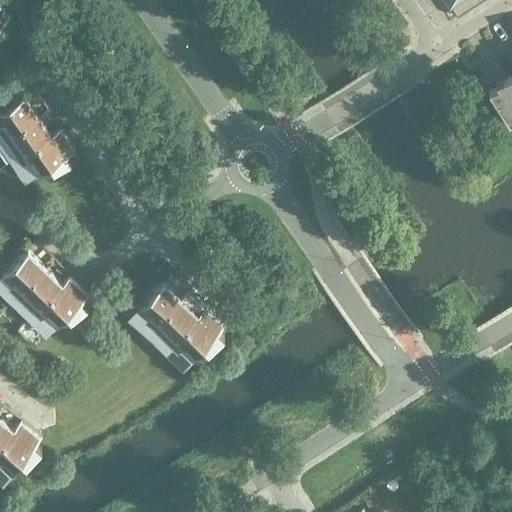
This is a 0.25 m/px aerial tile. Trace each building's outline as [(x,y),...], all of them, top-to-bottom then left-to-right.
[(3,0),(0,0),(0,21),(13,9),(3,0)] [(481,0),(447,0),(458,15),(481,0)] [(511,77),(490,87),(503,107),(501,108),(509,122),(511,120),(511,77)] [(39,110),(24,90),(16,95),(16,96),(0,107),(0,119),(8,132),(39,110)] [(52,130),(39,110),(8,132),(22,151),(52,130)] [(78,143),(63,122),(52,130),(22,151),(37,172),(78,143)] [(46,263),(28,245),(21,252),(21,253),(3,272),(21,290),(46,263)] [(64,279),(46,263),(21,290),(38,306),(64,279)] [(91,287),(73,270),(64,279),(38,306),(56,323),(75,303),(91,287)] [(182,294),(163,277),(156,285),(138,305),(157,322),(182,294)] [(199,310),(182,294),(157,322),(175,338),(199,310)] [(208,300),(199,310),(175,338),(193,354),(227,317),(208,300)] [(0,444),(15,424),(0,412),(0,444)] [(43,430),(23,414),(15,424),(0,444),(0,459),(12,469),(43,430)] [(380,499),(373,488),(364,494),(371,505),(380,499)]
